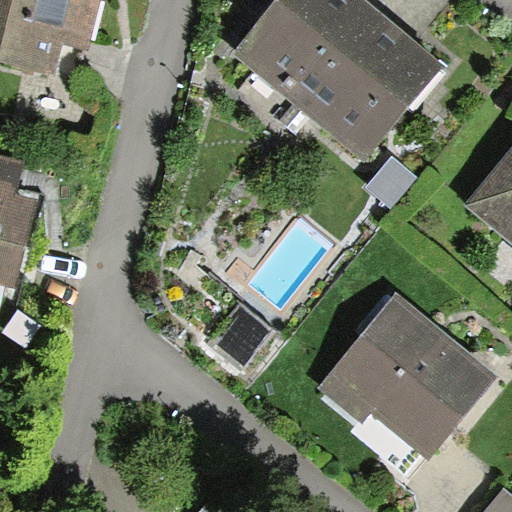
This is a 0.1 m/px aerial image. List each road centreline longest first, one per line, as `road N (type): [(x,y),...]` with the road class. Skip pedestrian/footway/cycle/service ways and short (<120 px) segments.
road 1 (residential): [(94,321),(128,148),(170,0)]
road 2 (residential): [(326,511),(94,321)]
road 3 (residential): [(66,462),(94,321)]
